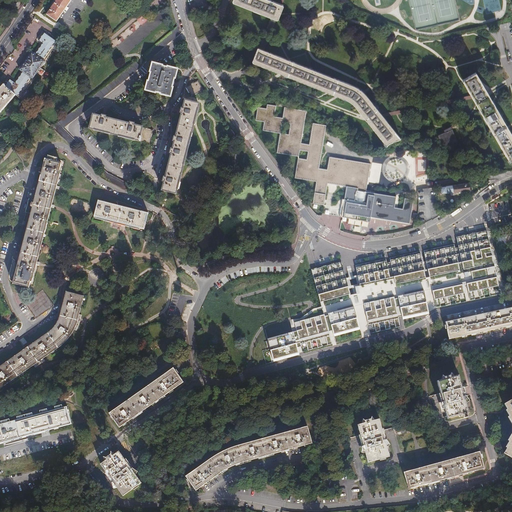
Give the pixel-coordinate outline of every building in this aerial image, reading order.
[(56,0),(46,15),(57,22),(72,0),(56,0)] [(271,0),(234,0),(234,2),(276,18),(279,19),(281,15),(284,5),(281,4),(271,0)] [(499,0),(483,0),(485,13),(501,11),(499,0)] [(129,36),(148,19),(143,15),(125,31),(129,36)] [(1,82),(4,84),(7,87),(16,94),(18,95),(19,94),(17,92),(33,69),(38,72),(41,68),(37,64),(49,47),(51,48),(57,41),(52,37),(53,34),(48,31),(47,33),(40,27),(34,36),(38,39),(30,49),(28,48),(16,66),(17,67),(10,77),(6,75),(1,82)] [(154,54),(182,34),(177,27),(149,47),(154,54)] [(259,49),(254,63),(255,64),(337,95),(348,99),(351,101),(354,103),(357,105),(365,116),(386,146),(390,143),(400,139),(383,114),(370,97),(368,95),(366,92),(363,90),(361,88),(358,86),(355,85),(353,84),(352,84),(288,60),(262,50),(259,49)] [(147,82),(145,89),(150,90),(150,92),(155,93),(156,92),(160,93),(160,94),(166,96),(166,94),(171,95),(173,88),(172,88),(174,79),(175,79),(177,71),(172,70),(173,68),(167,67),(167,68),(162,66),(157,64),(156,66),(152,65),(150,73),(151,73),(149,82),(147,82)] [(475,72),(461,79),(471,97),(511,163),(511,162),(511,135),(506,127),(487,93),(475,72)] [(191,85),(186,87),(189,92),(190,91),(192,95),(203,89),(198,81),(194,83),(193,82),(190,83),(191,85)] [(4,84),(0,88),(0,112),(16,94),(7,87),(4,84)] [(163,177),(161,182),(164,183),(162,190),(176,193),(199,104),(185,101),(183,109),(180,108),(179,113),(182,113),(176,137),(173,137),(172,141),(175,142),(173,150),(170,149),(169,153),(172,154),(165,178),(163,177)] [(394,196),(380,194),(365,191),(363,201),(355,199),(357,189),(365,191),(369,163),(329,156),(326,169),(319,168),(326,125),(313,123),(309,144),(301,142),(306,111),(285,107),(283,118),(275,116),(276,106),(267,104),(266,108),(258,107),(256,120),(264,122),(263,129),(280,132),(277,152),(298,156),(300,150),(308,151),(306,161),(297,160),(294,177),(316,181),(312,202),(323,204),(327,183),(346,186),(342,207),(340,207),(339,216),(342,216),(345,217),(356,218),(370,220),(371,216),(408,222),(412,198),(404,197),(401,207),(393,206),(394,196)] [(73,140),(65,128),(76,120),(71,112),(53,125),(67,144),(73,140)] [(94,115),(90,128),(149,144),(153,130),(134,125),(135,122),(131,121),(130,124),(106,118),(107,115),(102,114),(102,117),(94,115)] [(450,129),(438,136),(444,148),(453,143),(452,142),(456,140),(450,129)] [(13,283),(14,281),(28,285),(28,287),(29,287),(30,281),(35,265),(50,207),(55,187),(60,169),(62,163),(57,161),(58,158),(49,155),(48,159),(46,158),(34,203),(32,203),(31,206),(33,207),(13,283)] [(424,174),(424,182),(433,181),(432,173),(424,174)] [(470,183),(441,186),(442,192),(450,191),(449,189),(454,188),(455,192),(471,191),(470,183)] [(97,201),(92,217),(114,223),(143,230),(147,214),(113,205),(97,201)] [(493,263),(485,230),(479,232),(456,237),(457,244),(356,266),(360,285),(394,277),(396,284),(493,263)] [(314,261),(317,251),(312,249),(308,259),(314,261)] [(320,302),(350,294),(341,262),(312,269),(320,302)] [(495,267),(471,272),(473,281),(432,290),(436,308),(501,293),(495,267)] [(425,290),(363,303),(369,333),(400,326),(399,318),(403,317),(403,320),(430,314),(425,290)] [(278,291),(274,300),(281,303),(285,294),(278,291)] [(0,388),(40,359),(63,344),(64,342),(66,339),(69,336),(73,329),(76,322),(82,298),(84,298),(66,293),(61,311),(58,321),(56,324),(54,327),(53,329),(51,331),(47,334),(37,341),(0,367),(0,388)] [(354,307),(328,314),(334,337),(360,330),(354,307)] [(511,307),(445,322),(449,339),(511,325),(511,307)] [(296,332),(268,339),(273,362),(298,356),(298,353),(332,345),(324,315),(293,323),(296,332)] [(174,369),(110,415),(120,430),(184,384),(174,369)] [(459,376),(438,382),(442,400),(448,420),(470,414),(459,376)] [(511,400),(503,405),(507,411),(505,412),(508,417),(507,418),(511,427),(511,432),(507,441),(508,442),(505,447),(507,449),(504,453),(511,458),(511,400)] [(67,408),(0,426),(0,444),(72,424),(67,408)] [(379,419),(358,425),(363,442),(368,463),(390,458),(379,419)] [(217,455),(186,476),(196,490),(208,482),(219,475),(230,467),(235,465),(241,462),(245,461),(259,457),(299,446),(312,443),(308,426),(289,431),(253,440),(241,444),(232,446),(223,451),(217,455)] [(104,462),(101,465),(124,497),(142,484),(119,452),(115,454),(112,457),(111,455),(106,458),(107,460),(104,462)] [(471,455),(404,473),(409,490),(484,470),(480,453),(471,455)]
